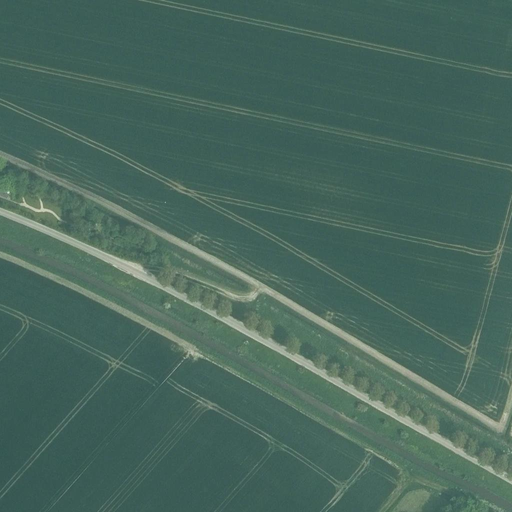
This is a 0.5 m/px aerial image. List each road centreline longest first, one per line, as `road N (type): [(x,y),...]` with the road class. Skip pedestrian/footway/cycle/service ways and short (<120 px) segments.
road 1 (unclassified): [(511,482),(163,286),(0,212)]
road 2 (track): [(130,270),(184,276),(232,297),(256,289)]
road 3 (track): [(383,511),(412,479),(485,511)]
